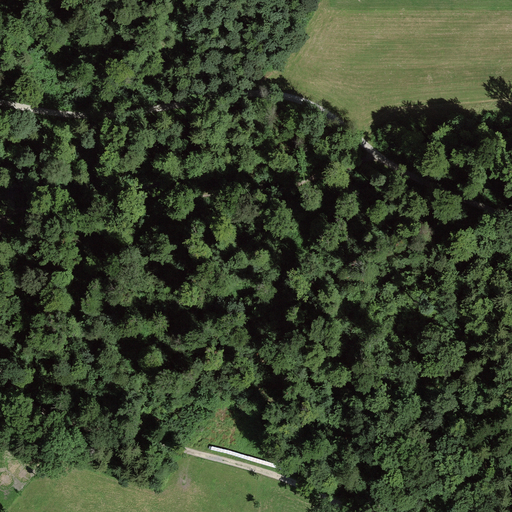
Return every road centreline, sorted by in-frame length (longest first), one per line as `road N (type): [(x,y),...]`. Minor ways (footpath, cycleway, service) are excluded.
road 1 (track): [(511,214),(397,168),(302,100),(259,92),(116,114),(52,113),(0,101)]
road 2 (track): [(0,368),(57,413),(290,477),(360,511)]
